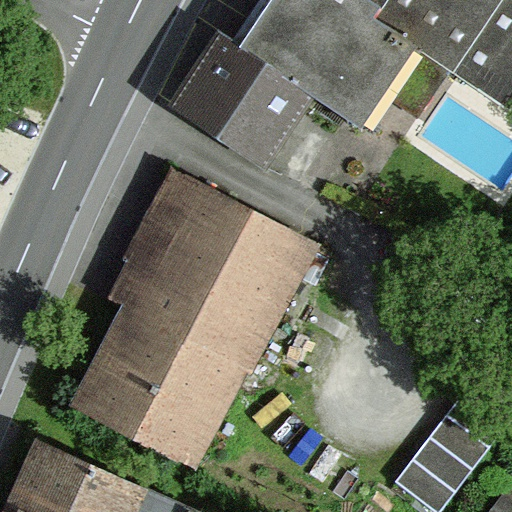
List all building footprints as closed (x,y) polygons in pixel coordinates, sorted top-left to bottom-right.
[(342,121),(392,49),(397,53),(403,44),(506,114),(511,104),(511,88),(488,70),(511,35),(511,0),(269,0),(237,48),(301,93),(342,121)] [(511,35),(488,70),(511,88),(511,35)] [(176,112),(253,164),(301,93),(237,48),(225,40),(176,112)] [(179,463),(280,273),(317,292),(330,269),(328,256),(198,188),(80,411),(179,463)] [(437,511),(511,414),(511,398),(477,372),(391,483),(429,511),(437,511)] [(192,511),(44,448),(15,511),(192,511)]
